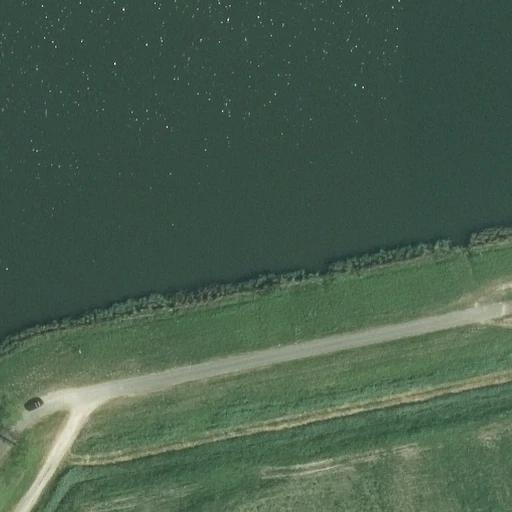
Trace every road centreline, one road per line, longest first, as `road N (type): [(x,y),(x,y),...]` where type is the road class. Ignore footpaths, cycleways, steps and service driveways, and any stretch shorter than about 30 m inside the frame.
road 1 (unclassified): [(79,396),(511,308)]
road 2 (unclassified): [(27,511),(67,441),(79,396)]
